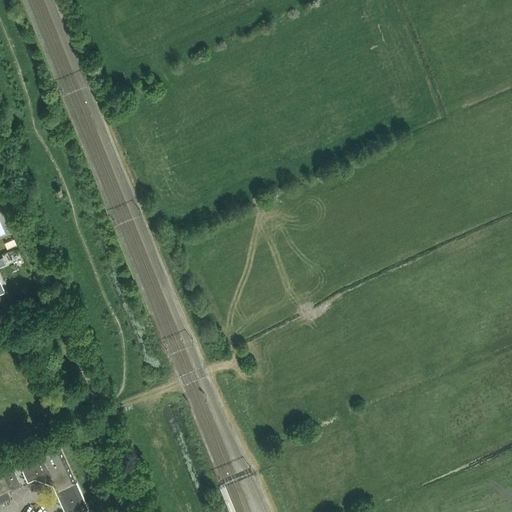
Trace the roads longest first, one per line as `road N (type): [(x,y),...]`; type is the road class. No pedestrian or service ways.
road 1 (track): [(128,511),(97,402),(51,289)]
road 2 (track): [(100,412),(234,361)]
